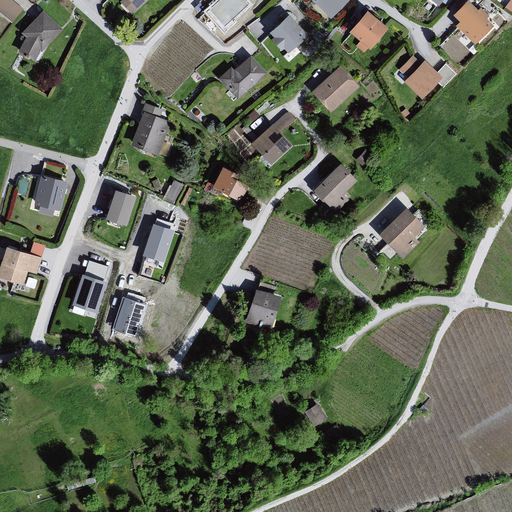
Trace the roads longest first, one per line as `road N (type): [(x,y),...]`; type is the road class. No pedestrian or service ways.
road 1 (residential): [(172,372),(275,200),(322,155),(292,107),(302,96)]
road 2 (unclassified): [(458,303),(401,306),(266,381),(172,372)]
road 3 (unclassified): [(458,303),(392,432),(326,479),(255,511)]
road 4 (residential): [(35,350),(97,169)]
road 5 (unclassified): [(172,372),(35,350)]
